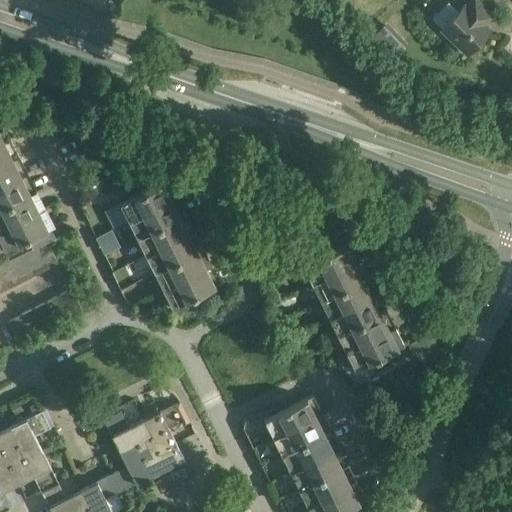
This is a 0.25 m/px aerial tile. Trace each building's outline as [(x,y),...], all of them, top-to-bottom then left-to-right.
[(464,5),(455,15),(441,29),(466,54),(471,49),(474,49),(481,42),(481,39),(486,34),(480,29),(493,16),(476,0),(472,0),(466,7),(464,5)] [(392,59),(396,55),(405,47),(384,25),(371,38),(392,59)] [(0,165),(18,156),(13,145),(6,148),(4,143),(10,140),(9,139),(3,142),(0,143),(0,165)] [(0,186),(26,174),(26,173),(21,176),(17,171),(25,168),(19,157),(19,156),(18,156),(0,165),(0,186)] [(123,169),(127,176),(145,167),(141,160),(141,159),(123,168),(123,169)] [(0,207),(35,190),(30,179),(24,182),(21,177),(27,174),(26,174),(0,186),(0,207)] [(128,220),(170,199),(168,194),(175,191),(169,179),(169,178),(120,203),(128,220)] [(0,229),(38,210),(35,206),(42,202),(36,191),(37,191),(36,190),(35,190),(0,207),(0,229)] [(138,238),(186,213),(180,202),(174,205),(171,200),(177,197),(176,196),(171,199),(170,199),(128,220),(138,238)] [(38,210),(0,229),(0,240),(6,252),(28,240),(33,250),(47,242),(55,238),(50,228),(54,225),(53,224),(53,225),(47,213),(41,216),(38,212),(44,209),(44,208),(38,211),(38,210)] [(146,255),(188,233),(185,228),(192,225),(186,214),(187,214),(186,213),(138,238),(146,255)] [(154,272),(203,247),(197,236),(191,239),(188,234),(194,231),(193,230),(188,233),(146,255),(154,272)] [(312,282),(354,261),(351,256),(358,253),(352,242),(353,242),(352,240),(303,265),(312,282)] [(43,270),(58,263),(47,242),(33,250),(43,270)] [(163,289),(211,265),(205,268),(202,263),(209,259),(203,248),(204,248),(203,247),(154,272),(163,289)] [(29,277),(43,270),(32,250),(18,257),(29,277)] [(15,285),(29,277),(18,257),(4,264),(15,285)] [(320,300),(369,275),(363,264),(357,267),(354,262),(360,259),(360,258),(354,261),(312,282),(320,300)] [(0,290),(1,292),(15,285),(4,264),(0,266),(0,290)] [(211,265),(163,289),(172,307),(221,282),(220,281),(214,270),(208,273),(205,268),(211,266),(211,265)] [(329,317),(377,293),(371,295),(369,291),(375,287),(369,276),(370,276),(369,275),(320,300),(329,317)] [(56,296),(67,318),(82,310),(71,289),(56,296)] [(337,334),(387,310),(386,309),(380,298),(374,301),(372,296),(377,294),(377,293),(329,317),(337,334)] [(54,324),(67,318),(56,296),(44,303),(54,324)] [(42,330),(54,324),(44,303),(32,309),(42,330)] [(30,336),(42,330),(32,309),(19,315),(30,336)] [(346,351),(394,327),(388,330),(386,325),(392,322),(387,310),(337,334),(346,351)] [(18,343),(30,336),(19,315),(7,321),(18,343)] [(394,327),(346,351),(355,369),(404,345),(404,344),(403,344),(398,332),(391,336),(389,331),(394,328),(394,327)] [(272,437),(315,415),(312,410),(319,407),(313,396),(313,395),(264,419),(272,437)] [(18,400),(9,405),(14,416),(24,412),(18,400)] [(160,451),(176,442),(168,427),(184,419),(175,402),(143,418),(152,435),(144,439),(148,447),(156,443),(160,451)] [(26,459),(42,450),(34,435),(44,430),(50,427),(42,410),(9,426),(18,443),(10,447),(14,455),(22,451),(26,459)] [(152,435),(143,418),(128,426),(120,410),(104,419),(120,450),(136,442),(141,451),(148,447),(144,439),(152,435)] [(281,453),(329,428),(324,418),(318,421),(315,416),(321,413),(320,412),(315,415),(272,437),(281,453)] [(50,427),(45,430),(50,440),(59,435),(54,425),(50,427)] [(18,443),(9,426),(0,430),(0,451),(2,450),(7,459),(14,455),(10,447),(18,443)] [(289,470),(332,449),(329,445),(336,441),(330,430),(331,430),(330,429),(329,428),(281,453),(289,470)] [(152,455),(148,447),(141,451),(136,442),(120,450),(127,466),(113,473),(121,490),(152,474),(145,458),(152,455)] [(145,458),(152,474),(167,467),(175,482),(192,474),(176,442),(160,451),(156,443),(148,447),(152,455),(145,458)] [(298,488),(347,463),(341,452),(335,456),(332,451),(338,448),(338,447),(332,450),(332,449),(289,470),(298,488)] [(19,463),(14,455),(7,459),(2,450),(0,451),(0,491),(19,482),(11,466),(19,463)] [(41,490),(58,481),(42,450),(26,459),(22,451),(14,455),(19,463),(11,466),(19,482),(33,475),(41,490)] [(307,505),(355,481),(349,484),(347,479),(353,476),(347,464),(348,464),(347,463),(347,464),(347,463),(298,488),(307,505)] [(112,511),(105,498),(121,490),(113,473),(112,473),(80,489),(89,506),(81,510),(82,511),(112,511)] [(169,487),(164,478),(156,482),(161,491),(169,487)] [(89,506),(80,489),(65,497),(58,481),(41,490),(51,511),(82,511),(81,510),(89,506)] [(355,481),(307,505),(310,511),(338,511),(365,499),(359,487),(351,491),(349,485),(355,482),(355,481)]
